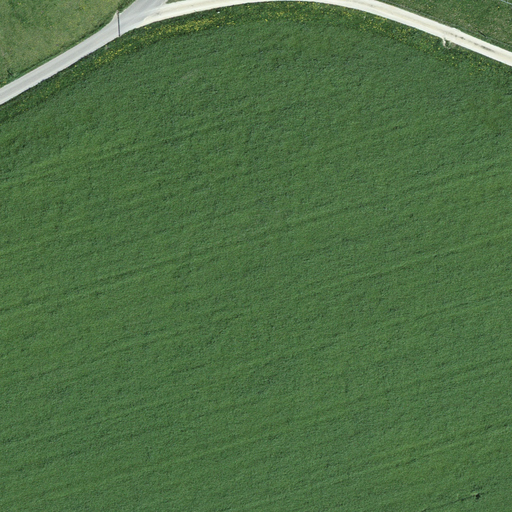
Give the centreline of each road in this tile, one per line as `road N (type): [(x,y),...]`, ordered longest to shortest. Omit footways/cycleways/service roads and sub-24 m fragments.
road 1 (residential): [(0,98),(149,0)]
road 2 (track): [(344,0),(511,58)]
